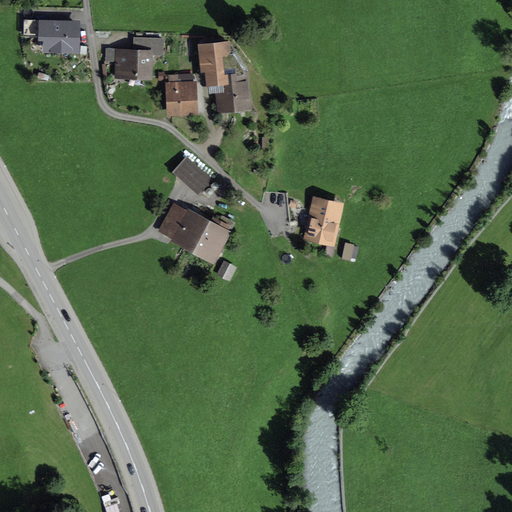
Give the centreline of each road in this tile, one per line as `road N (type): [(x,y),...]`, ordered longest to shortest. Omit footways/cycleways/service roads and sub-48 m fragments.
road 1 (secondary): [(0,201),(111,412),(150,511)]
road 2 (residential): [(279,222),(165,124),(115,115),(99,96),(86,0)]
